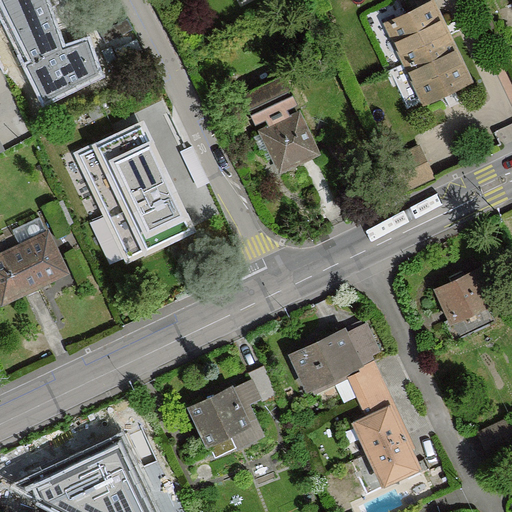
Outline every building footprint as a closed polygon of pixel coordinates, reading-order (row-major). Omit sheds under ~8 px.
[(0,0),(0,21),(43,108),(106,80),(91,38),(67,45),(49,0),(0,0)] [(436,0),(424,0),(385,20),(423,104),(474,81),(436,0)] [(321,153),(284,74),(241,94),(278,173),(321,153)] [(145,121),(74,153),(124,263),(195,231),(145,121)] [(436,176),(420,144),(390,159),(405,191),(436,176)] [(46,230),(0,251),(0,302),(66,272),(46,230)] [(479,268),(435,289),(452,324),(496,302),(479,268)] [(385,485),(425,467),(373,355),(383,350),(370,321),(350,331),(347,326),(290,352),(308,391),(314,388),(316,393),(350,377),(368,415),(355,421),(385,485)] [(235,383),(188,405),(208,447),(212,445),(217,456),(237,447),(238,449),(266,436),(253,407),(279,395),(265,366),(248,374),(251,379),(236,386),(235,383)] [(511,449),(511,421),(508,413),(475,429),(490,460),(511,449)] [(159,511),(124,433),(8,488),(50,511),(159,511)]
